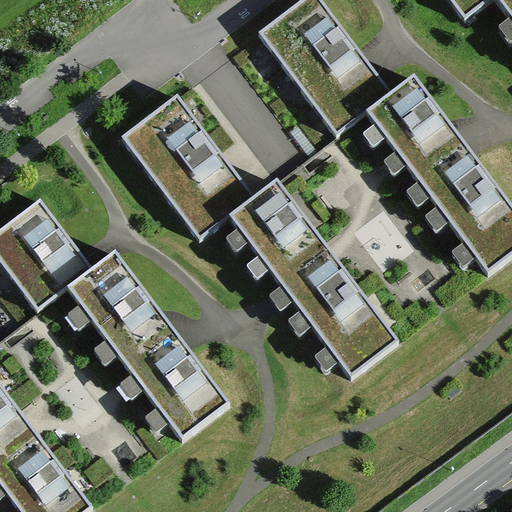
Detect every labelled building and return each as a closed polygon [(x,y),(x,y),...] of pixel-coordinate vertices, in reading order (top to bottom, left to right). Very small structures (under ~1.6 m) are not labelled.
[(337,143),(367,122),(392,104),(359,60),(314,0),(312,0),(260,39),(337,143)] [(450,0),(468,23),(489,7),(498,0),(450,0)] [(511,0),(498,0),(489,7),(511,37),(511,0)] [(367,122),(428,202),(477,165),(417,85),(392,104),(367,122)] [(201,248),(229,228),(255,208),(175,103),(122,143),(201,248)] [(511,266),(511,212),(477,165),(428,202),(489,283),(511,266)] [(229,228),(289,307),(338,270),(279,190),(255,208),(229,228)] [(0,263),(41,318),(67,298),(95,276),(40,204),(0,233),(0,263)] [(67,298),(141,395),(189,359),(175,340),(115,261),(95,276),(67,298)] [(399,352),(338,270),(289,307),(350,388),(399,352)] [(232,416),(189,359),(141,395),(183,452),(232,416)] [(0,503),(4,509),(54,473),(0,398),(0,503)] [(82,511),(54,473),(4,509),(6,511),(82,511)]
